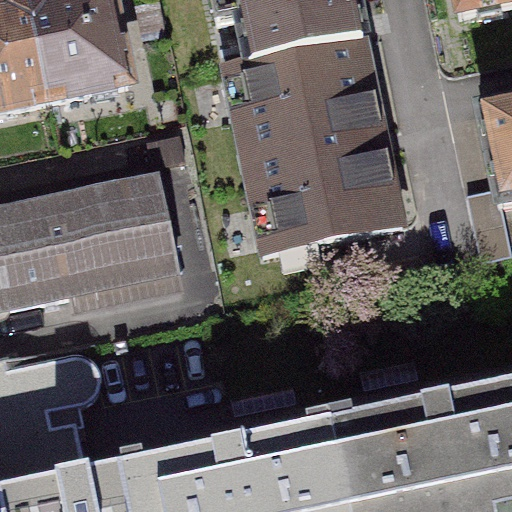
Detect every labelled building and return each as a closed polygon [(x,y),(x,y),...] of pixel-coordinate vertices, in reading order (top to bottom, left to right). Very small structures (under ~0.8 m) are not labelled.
[(93,0),(44,11),(29,14),(49,107),(128,91),(108,0),(93,0)] [(240,25),(248,66),(249,70),(363,46),(360,30),(353,0),(210,0),(217,30),(240,25)] [(511,0),(454,0),(459,22),(511,10),(511,0)] [(14,17),(0,19),(0,117),(49,107),(29,14),(14,17)] [(248,66),(224,71),(264,261),(359,241),(369,290),(428,277),(417,226),(401,229),(378,114),(364,46),(363,46),(249,70),(248,66)] [(511,110),(479,118),(495,195),(468,200),(481,265),(509,259),(499,212),(511,209),(511,110)] [(0,316),(73,301),(175,280),(156,186),(0,218),(0,316)] [(73,301),(79,329),(181,308),(175,280),(73,301)] [(125,511),(119,481),(118,481),(87,487),(75,430),(65,432),(62,414),(80,410),(84,409),(88,407),(91,405),(94,403),(96,399),(98,395),(99,391),(99,387),(99,383),(98,380),(96,376),(94,373),(92,370),(88,368),(85,366),(82,365),(79,364),(75,364),(71,365),(6,378),(4,366),(0,367),(0,511),(125,511)] [(511,511),(511,396),(442,411),(330,434),(346,511),(511,511)] [(346,511),(330,434),(223,457),(117,479),(118,481),(119,481),(125,511),(346,511)]
